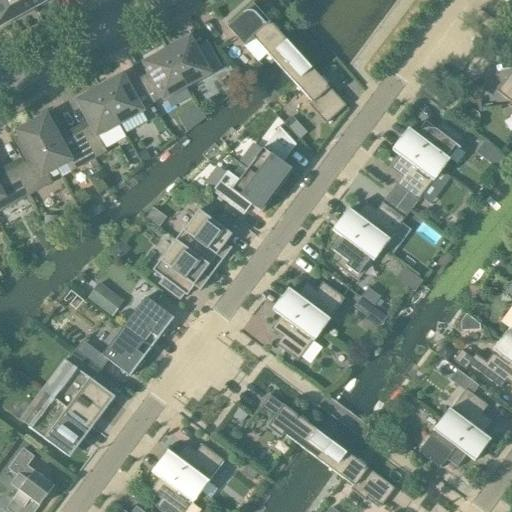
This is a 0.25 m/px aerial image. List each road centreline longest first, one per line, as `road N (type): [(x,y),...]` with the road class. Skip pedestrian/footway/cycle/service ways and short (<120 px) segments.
road 1 (residential): [(77,511),(457,0)]
road 2 (residential): [(159,0),(0,88)]
